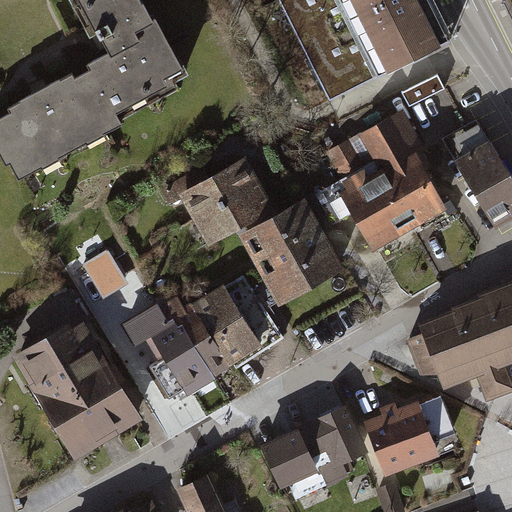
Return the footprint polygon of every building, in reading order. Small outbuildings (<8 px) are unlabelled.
[(7,166),(15,181),(119,125),(117,120),(174,90),(170,83),(186,75),(154,15),(147,19),(136,0),(74,0),(104,55),(85,65),(88,70),(73,78),(71,74),(6,108),(8,113),(0,117),(0,162),(3,169),(7,166)] [(279,0),(330,99),(450,40),(430,0),(279,0)] [(435,77),(401,92),(407,106),(441,90),(435,77)] [(407,108),(326,152),(347,188),(340,193),(371,249),(446,208),(416,154),(428,147),(407,108)] [(511,181),(475,122),(443,142),(495,226),(511,215),(511,181)] [(277,209),(245,156),(178,194),(207,246),(277,209)] [(346,268),(306,197),(238,237),(278,304),(346,268)] [(99,252),(79,264),(87,284),(109,272),(99,252)] [(284,337),(244,275),(226,286),(224,283),(184,307),(178,296),(161,304),(160,303),(122,321),(134,348),(156,336),(167,357),(146,369),(165,404),(189,390),(191,394),(234,365),(237,370),(284,337)] [(511,363),(511,280),(481,292),(482,296),(453,307),(454,309),(420,322),(424,333),(408,339),(421,374),(439,373),(445,389),(479,376),(488,401),(511,391),(511,371),(509,365),(511,363)] [(68,321),(11,356),(75,461),(142,420),(85,321),(73,328),(68,321)] [(383,414),(365,421),(386,476),(441,455),(436,442),(457,433),(442,395),(421,403),(419,400),(399,408),(396,401),(380,407),(383,414)] [(348,405),(260,445),(281,490),(320,472),(327,488),(349,477),(343,463),(369,451),(348,405)] [(228,511),(210,473),(177,488),(187,511),(228,511)] [(406,511),(396,482),(377,488),(385,511),(406,511)] [(128,511),(125,506),(113,511),(159,511),(154,500),(129,511),(128,511)]
